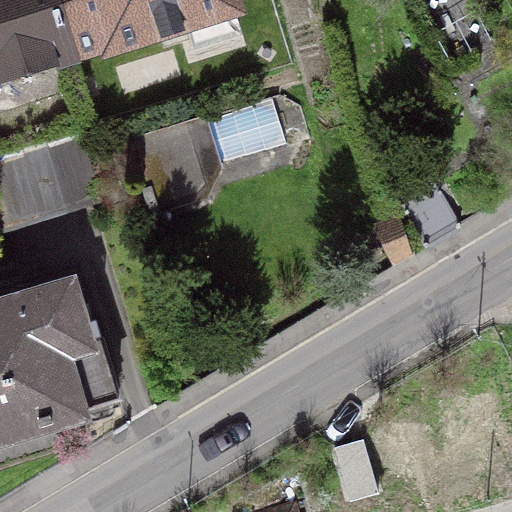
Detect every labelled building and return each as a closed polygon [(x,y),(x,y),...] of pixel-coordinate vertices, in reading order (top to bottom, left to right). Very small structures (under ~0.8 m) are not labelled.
[(0,0),(0,79),(74,55),(55,0),(0,0)] [(239,8),(236,0),(55,0),(74,55),(103,46),(105,51),(239,8)] [(286,106),(245,119),(254,149),(295,137),(286,106)] [(134,161),(141,187),(199,169),(184,120),(135,135),(142,158),(134,161)] [(77,128),(0,150),(0,217),(3,226),(99,196),(77,128)] [(425,246),(460,225),(430,175),(395,196),(425,246)] [(394,258),(411,249),(400,214),(378,225),(394,258)] [(100,333),(86,337),(70,283),(0,303),(0,432),(80,410),(79,406),(118,394),(100,333)] [(362,437),(333,446),(349,499),(377,490),(362,437)] [(293,480),(236,511),(292,511),(292,509),(301,506),(293,480)]
